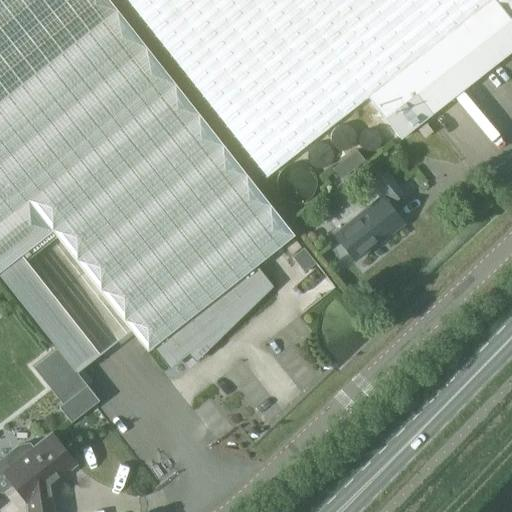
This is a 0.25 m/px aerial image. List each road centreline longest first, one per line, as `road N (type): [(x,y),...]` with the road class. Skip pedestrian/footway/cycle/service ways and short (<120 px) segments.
road 1 (unclassified): [(511,240),(288,461),(223,511)]
road 2 (primary): [(342,511),(511,335)]
